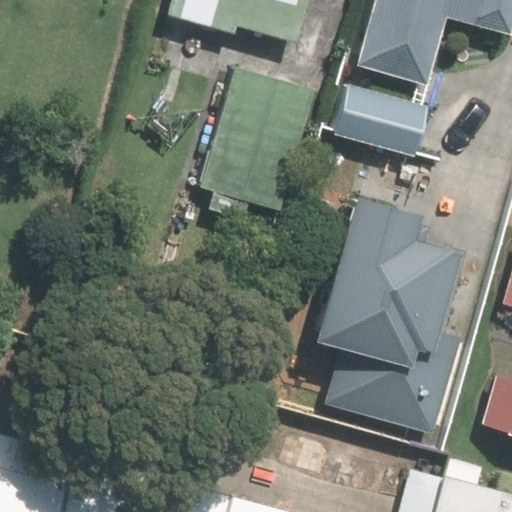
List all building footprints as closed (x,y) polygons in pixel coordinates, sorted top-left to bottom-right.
[(306,0),(171,0),(170,7),(236,27),(238,19),(295,36),(306,0)] [(511,0),(371,0),(356,56),(426,75),(444,9),(511,27),(511,0)] [(316,80),(235,54),(195,180),(276,206),(316,80)] [(432,99),(348,75),(333,128),(417,151),(432,99)] [(427,198),(360,177),(315,327),(350,338),(331,399),(433,431),(464,329),(443,323),(468,240),(419,225),(427,198)] [(511,256),(501,297),(511,299),(511,364),(499,361),(484,419),(511,425),(511,256)] [(511,511),(511,484),(408,457),(393,511),(511,511)] [(0,511),(193,511),(0,460),(0,511)]
